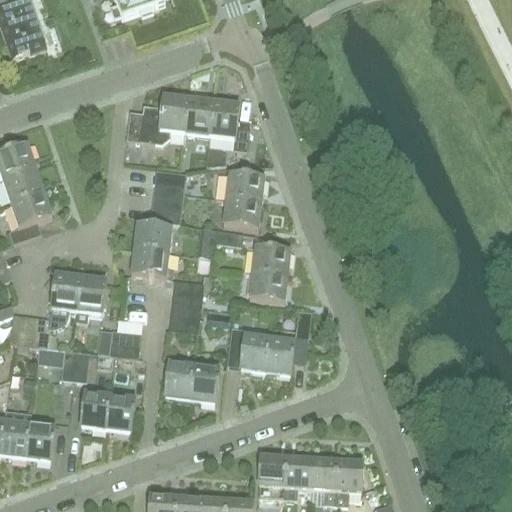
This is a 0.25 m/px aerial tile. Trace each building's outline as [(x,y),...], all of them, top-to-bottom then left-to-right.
[(46,54),(30,7),(11,14),(6,0),(0,0),(0,31),(1,31),(13,65),(31,58),(32,59),(46,54)] [(113,0),(121,23),(165,8),(162,0),(113,0)] [(185,138),(189,104),(164,101),(163,112),(145,110),(144,118),(131,116),(128,145),(158,148),(163,149),(170,143),(170,137),(185,138)] [(214,107),(189,104),(185,138),(211,142),(214,107)] [(214,107),(211,142),(236,145),(235,155),(247,156),(251,126),(238,124),(240,110),(214,107)] [(0,176),(3,185),(36,174),(28,149),(0,158),(0,176)] [(36,174),(3,185),(11,209),(45,198),(36,174)] [(156,189),(184,191),(185,178),(157,175),(156,189)] [(225,178),(222,205),(257,209),(261,182),(225,178)] [(184,191),(156,189),(154,201),(182,204),(184,191)] [(45,198),(11,209),(19,232),(10,236),(14,248),(42,238),(38,228),(53,222),(45,198)] [(182,204),(154,201),(153,213),(181,216),(182,204)] [(257,209),(222,205),(219,230),(254,234),(257,209)] [(135,254),(170,259),(173,234),(138,229),(135,254)] [(214,247),(241,251),(243,238),(215,235),(214,247)] [(256,253),(253,279),(288,284),(291,257),(256,253)] [(170,259),(135,254),(132,280),(166,284),(170,259)] [(5,274),(0,275),(0,288),(9,285),(5,274)] [(34,352),(47,353),(50,335),(56,334),(61,332),(62,331),(66,327),(68,325),(69,323),(69,321),(70,317),(70,316),(77,317),(81,281),(56,278),(49,325),(38,323),(34,352)] [(288,284),(253,279),(250,304),(285,308),(288,284)] [(81,281),(77,317),(103,320),(107,285),(81,281)] [(173,298),(203,302),(204,289),(175,285),(173,298)] [(203,302),(173,298),(171,310),(201,314),(203,302)] [(0,324),(12,320),(14,320),(8,307),(0,309),(0,324)] [(201,314),(171,310),(170,323),(199,327),(201,314)] [(295,342),(308,344),(311,317),(298,315),(295,342)] [(13,320),(9,348),(18,349),(23,350),(27,321),(14,320),(12,320),(13,320)] [(23,350),(18,349),(17,356),(27,357),(28,351),(34,352),(38,323),(27,321),(23,350)] [(199,327),(170,323),(168,334),(198,338),(199,327)] [(266,377),(270,342),(245,339),(245,335),(231,333),(227,371),(241,372),(240,374),(266,377)] [(110,348),(139,352),(141,338),(112,335),(110,348)] [(296,345),(270,342),(266,377),(292,381),(296,345)] [(139,352),(110,348),(109,361),(138,364),(139,352)] [(75,385),(78,357),(64,355),(61,383),(74,385),(75,385)] [(78,357),(75,385),(86,387),(90,358),(78,357)] [(190,405),(194,370),(169,367),(164,402),(190,405)] [(220,373),(194,370),(190,405),(216,408),(220,373)] [(27,382),(26,393),(35,394),(36,383),(27,382)] [(105,435),(110,400),(84,397),(80,432),(105,435)] [(135,404),(110,400),(105,435),(131,438),(135,404)] [(5,425),(0,460),(25,464),(29,428),(30,419),(6,416),(5,425)] [(29,428),(25,464),(52,467),(57,432),(29,428)] [(284,504),(287,462),(261,461),(259,503),(284,504)] [(312,464),(287,462),(284,504),(297,505),(297,494),(310,495),(312,464)] [(312,464),(310,495),(324,496),(324,510),(334,510),(337,465),(312,464)] [(337,465),(334,510),(348,511),(348,497),(361,498),(363,467),(337,465)] [(175,511),(176,502),(151,501),(150,511),(175,511)] [(200,511),(201,504),(176,502),(175,511),(200,511)]
